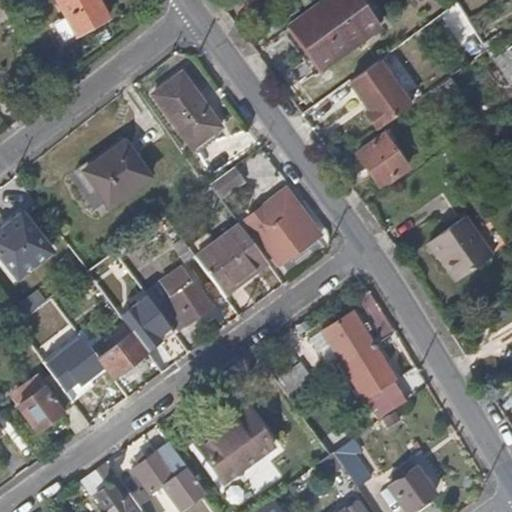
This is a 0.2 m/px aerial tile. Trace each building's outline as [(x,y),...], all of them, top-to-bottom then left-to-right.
[(106,20),(94,0),(54,0),(75,37),(106,20)] [(345,48),(377,26),(359,0),(318,0),(289,21),(309,52),(336,34),(345,48)] [(312,71),(345,48),(336,34),(309,52),(289,21),(281,26),(312,71)] [(408,108),(376,61),(348,81),(367,111),(363,113),(376,131),(389,121),(408,108)] [(220,127),(187,83),(181,74),(153,95),(162,107),(192,148),(220,127)] [(409,171),(384,136),(357,160),(381,192),(409,171)] [(149,179),(124,144),(99,162),(83,172),(108,207),(149,179)] [(277,263),(317,234),(296,205),(274,222),(269,225),(258,212),(245,220),(277,263)] [(274,222),(263,207),(258,212),(269,225),(274,222)] [(265,260),(239,224),(195,257),(221,292),(265,260)] [(494,262),(470,224),(430,249),(454,288),(494,262)] [(64,256),(44,229),(9,255),(29,283),(64,256)] [(172,246),(184,262),(195,253),(183,238),(172,246)] [(101,282),(119,269),(113,260),(94,273),(101,282)] [(210,308),(191,281),(165,299),(185,326),(210,308)] [(22,319),(45,304),(36,292),(14,308),(22,319)] [(376,345),(354,314),(325,335),(347,366),(376,345)] [(112,378),(158,344),(143,324),(97,358),(112,378)] [(399,377),(376,345),(347,366),(370,398),(399,377)] [(36,432),(74,405),(50,375),(39,382),(43,388),(18,407),(36,432)] [(384,417),(413,396),(399,377),(370,398),(384,417)] [(256,406),(202,447),(230,482),(283,441),(256,406)] [(331,456),(310,427),(296,437),(316,466),(331,456)] [(0,449),(9,442),(0,431),(0,449)] [(173,476),(156,452),(130,471),(147,495),(173,476)] [(370,478),(353,454),(341,463),(359,487),(370,478)] [(407,511),(410,511),(436,493),(418,467),(391,487),(407,511)] [(92,492),(107,484),(99,469),(84,478),(92,492)] [(140,511),(118,481),(95,498),(104,511),(140,511)] [(282,511),(273,497),(252,511),(282,511)] [(365,511),(357,501),(342,511),(365,511)]
